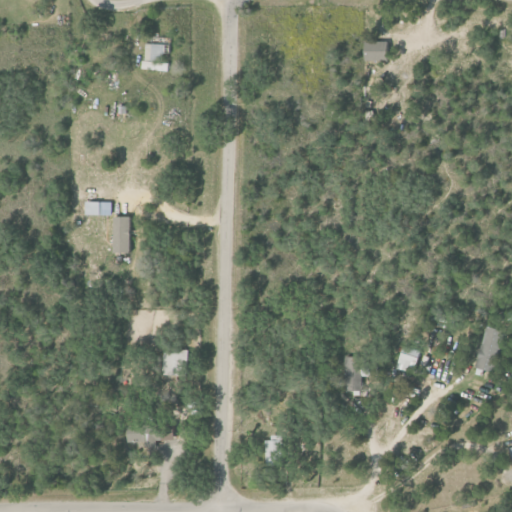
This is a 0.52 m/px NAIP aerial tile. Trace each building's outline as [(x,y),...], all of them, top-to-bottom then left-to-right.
[(384,42),(361,41),(360,60),(383,61),(384,42)] [(142,70),(169,71),(169,63),(163,63),(163,44),(143,44),(142,70)] [(103,201),(88,201),(88,214),(103,215),(103,201)] [(133,253),(133,216),(117,216),(116,252),(133,253)] [(495,372),(505,330),(487,326),(477,368),(495,372)] [(399,369),(416,373),(422,350),(405,346),(399,369)] [(186,351),(164,351),(163,376),(185,376),(186,351)] [(363,357),(345,356),(344,391),(362,391),(363,357)] [(128,443),(143,442),(144,448),(161,447),(161,424),(128,424),(128,443)] [(267,437),(267,466),(283,466),(282,437),(267,437)]
